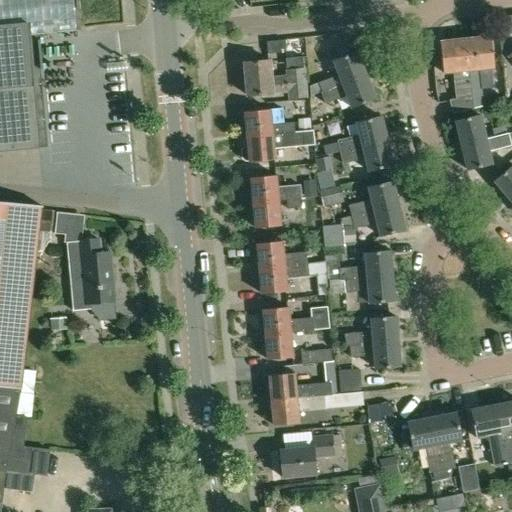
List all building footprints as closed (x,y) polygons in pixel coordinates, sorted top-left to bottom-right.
[(0,25),(0,88),(35,85),(29,24),(0,25)] [(466,41),(468,70),(493,68),(491,38),(466,41)] [(451,101),(453,113),(472,109),(471,94),(469,79),(465,41),(441,43),(444,73),(457,72),(460,99),(451,101)] [(330,79),(319,83),(318,83),(309,87),(308,87),(309,97),(310,97),(310,96),(367,75),(358,52),(334,61),(339,75),(330,78),(330,79)] [(286,58),(287,69),(286,69),(286,76),(272,77),(270,59),(245,61),(246,79),(245,79),(246,91),(247,90),(248,94),(288,91),(289,99),(308,97),(309,97),(308,87),(307,87),(305,67),(304,56),(286,58)] [(375,98),(367,75),(310,96),(310,97),(311,107),(347,94),(352,107),(375,98)] [(0,89),(0,148),(39,146),(34,86),(0,89)] [(294,124),(272,126),(270,109),(245,111),(247,136),(294,132),(294,124)] [(455,120),(461,145),(506,135),(505,133),(503,126),(484,131),(479,115),(455,120)] [(309,117),(298,119),(300,131),(311,130),(309,117)] [(339,152),(387,141),(382,117),(357,122),(359,135),(337,140),(339,152)] [(246,160),(249,160),(249,161),(275,159),(274,147),(303,145),(303,146),(313,145),(312,130),(311,130),(300,131),(294,132),(247,136),(248,147),(244,147),(242,150),(243,158),(246,160)] [(488,150),(510,146),(511,145),(511,131),(505,133),(506,135),(461,145),(466,170),(491,164),(488,150)] [(387,141),(339,152),(342,164),(365,159),(368,171),(393,165),(387,141)] [(315,160),(317,169),(331,165),(329,156),(315,160)] [(511,167),(493,182),(509,201),(511,198),(511,167)] [(250,177),(253,202),(278,199),(287,198),(301,197),(302,197),(301,184),(277,186),(276,174),(250,177)] [(350,217),(398,205),(392,181),(367,187),(370,200),(348,206),(350,217)] [(324,206),(344,202),(341,185),(320,190),(324,206)] [(301,197),(287,198),(288,207),(302,205),(301,197)] [(278,199),(253,202),(255,227),(281,224),(278,199)] [(24,356),(42,209),(0,202),(0,504),(2,505),(5,487),(8,469),(31,472),(35,447),(23,445),(28,416),(17,414),(21,386),(34,387),(37,357),(24,356)] [(398,205),(350,217),(354,230),(377,224),(379,235),(404,229),(398,205)] [(68,236),(70,212),(56,211),(54,235),(68,236)] [(324,247),(344,244),(343,224),(322,226),(324,247)] [(91,304),(116,301),(112,265),(102,266),(100,240),(67,243),(74,311),(92,310),(91,304)] [(256,243),(259,268),(308,264),(307,251),(283,253),(282,241),(256,243)] [(349,248),(325,250),(326,261),(350,259),(349,248)] [(366,267),(339,270),(339,280),(392,276),(390,251),(364,254),(366,267)] [(261,293),(286,291),(285,278),(309,275),(308,264),(259,268),(261,293)] [(394,300),(392,276),(339,280),(333,281),(333,292),(344,292),(344,293),(367,291),(368,303),(394,300)] [(265,334),(313,329),(329,328),(327,306),(310,308),(311,317),(289,319),(288,306),(262,309),(265,334)] [(346,334),(347,346),(351,346),(397,341),(395,316),(369,319),(370,332),(346,334)] [(292,356),(290,332),(313,330),(313,329),(265,334),(267,358),(292,356)] [(399,367),(397,341),(351,346),(352,357),(373,355),(374,369),(399,367)] [(303,364),(333,361),(331,348),(301,351),(303,364)] [(339,370),(340,393),(361,391),(362,391),(360,368),(339,370)] [(334,370),(325,370),(326,381),(335,380),(334,370)] [(269,375),(271,399),(339,393),(338,385),(331,385),(331,382),(295,386),(294,372),(269,375)] [(297,410),(362,403),(361,391),(340,393),(339,393),(271,399),(273,424),(298,422),(297,410)] [(511,399),(496,403),(508,462),(511,461),(511,399)] [(495,465),(508,462),(496,403),(473,407),(478,436),(490,434),(495,465)] [(433,416),(442,469),(456,467),(453,451),(452,451),(449,441),(462,439),(456,411),(433,416)] [(442,469),(433,416),(408,421),(414,448),(427,446),(429,456),(427,457),(430,472),(442,469)] [(281,449),(283,476),(318,473),(316,459),(336,457),(335,452),(342,452),(342,446),(343,445),(342,437),(334,437),(334,434),(313,435),(314,446),(281,449)] [(5,487),(34,491),(37,472),(48,474),(52,449),(35,447),(31,472),(8,469),(5,487)] [(382,475),(397,472),(394,456),(378,460),(382,475)] [(458,466),(463,491),(480,487),(475,463),(458,466)] [(354,489),(358,511),(385,511),(380,484),(354,489)] [(457,506),(465,505),(462,492),(454,494),(457,506)]
